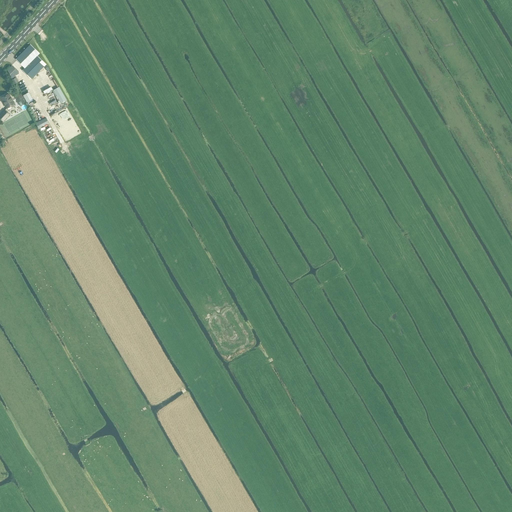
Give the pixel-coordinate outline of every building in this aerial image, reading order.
[(31,79),(46,65),(37,56),(39,54),(30,45),(16,59),(25,68),(23,70),(31,79)] [(12,79),(18,73),(12,66),(7,70),(12,79)] [(59,87),(53,90),(61,103),(66,100),(59,87)] [(29,92),(23,95),(26,102),(32,99),(29,92)] [(1,98),(7,108),(12,106),(13,107),(15,106),(14,104),(8,94),(1,98)] [(25,103),(20,94),(15,97),(20,106),(25,103)] [(0,118),(3,121),(9,114),(5,110),(0,115),(0,118)] [(46,118),(35,124),(38,130),(41,128),(41,127),(48,123),(46,118)]
